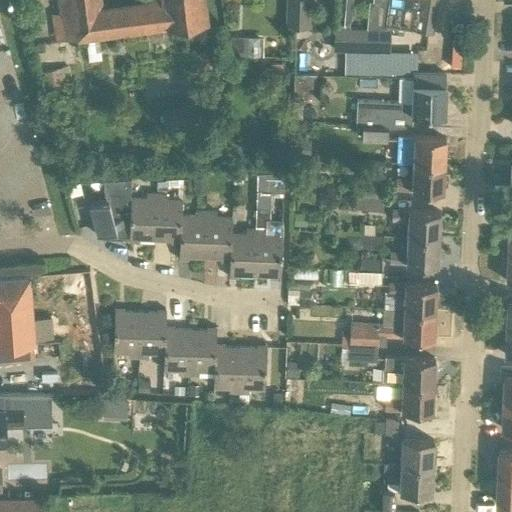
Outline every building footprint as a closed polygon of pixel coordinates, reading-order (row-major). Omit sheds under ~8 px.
[(55,0),(58,13),(52,14),(56,41),(75,39),(76,41),(165,29),(165,28),(206,22),(203,0),(55,0)] [(311,0),(285,0),(285,26),(311,27),(311,0)] [(389,53),(390,29),(390,26),(431,32),(436,0),(386,0),(382,29),(349,27),(336,27),(334,27),(333,52),(350,52),(349,72),(403,74),(404,53),(389,53)] [(338,0),(336,27),(349,27),(351,0),(338,0)] [(262,37),(242,37),(242,56),(262,57),(262,37)] [(196,55),(198,71),(213,70),(211,53),(196,55)] [(293,74),(293,102),(307,101),(307,87),(317,88),(317,75),(293,74)] [(411,103),(397,102),(357,101),(355,126),(361,126),(387,127),(411,128),(412,115),(444,116),(444,87),(412,85),(411,103)] [(184,110),(162,113),(165,129),(186,125),(184,110)] [(386,140),(387,127),(361,126),(360,139),(386,140)] [(412,163),(443,165),(444,137),(398,135),(396,162),(412,163)] [(311,139),(298,139),(298,156),(310,156),(311,139)] [(394,189),(442,191),(443,165),(412,163),(411,178),(395,177),(394,189)] [(257,193),(282,193),(282,179),(278,174),(258,175),(257,193)] [(242,175),(233,176),(234,184),(243,183),(242,175)] [(121,236),(128,236),(130,197),(130,179),(103,180),(103,189),(106,201),(88,206),(96,236),(101,235),(101,239),(121,239),(121,236)] [(205,179),(193,179),(194,194),(206,194),(205,179)] [(167,181),(156,181),(157,191),(167,190),(167,181)] [(383,199),(384,187),(363,186),(362,197),(383,199)] [(128,239),(137,239),(153,240),(155,192),(145,192),(145,197),(130,197),(128,236),(128,239)] [(153,240),(170,241),(178,241),(179,214),(180,214),(181,198),(166,198),(166,193),(155,192),(153,240)] [(362,197),(356,197),(354,209),(361,210),(382,212),(383,199),(362,197)] [(406,236),(438,238),(440,211),(391,208),(391,221),(407,222),(406,236)] [(178,257),(187,257),(204,258),(205,210),(195,210),(195,214),(180,214),(179,214),(178,241),(178,257)] [(204,258),(228,259),(230,231),(231,231),(231,216),(215,215),(216,210),(205,210),(204,258)] [(294,212),(294,225),(306,226),(307,213),(294,212)] [(228,275),(237,275),(254,275),(255,228),(245,227),(244,232),(231,231),(230,231),(228,259),(228,275)] [(254,275),(270,276),(279,276),(281,233),(265,233),(265,228),(255,228),(254,275)] [(363,235),(362,235),(361,248),(383,249),(384,235),(374,235),(363,235)] [(437,265),(438,238),(406,236),(405,251),(389,251),(389,262),(437,265)] [(381,259),(360,258),(360,271),(380,272),(381,259)] [(45,317),(40,275),(0,278),(0,362),(27,360),(29,384),(51,384),(49,359),(59,358),(58,339),(53,339),(51,317),(45,317)] [(403,309),(434,311),(436,285),(388,282),(387,294),(403,295),(403,309)] [(433,338),(434,311),(403,309),(382,308),(381,324),(349,323),(349,335),(348,343),(377,345),(385,345),(386,336),(433,338)] [(139,310),(114,309),(113,352),(128,353),(128,358),(138,358),(139,310)] [(165,311),(164,311),(139,310),(138,358),(148,359),(148,354),(163,354),(163,326),(164,326),(165,311)] [(178,370),(178,375),(188,376),(189,328),(164,326),(163,326),(163,354),(162,370),(178,370)] [(215,329),(214,329),(189,328),(188,376),(198,376),(198,371),(213,372),(214,344),(215,344),(215,329)] [(340,343),(341,343),(348,343),(349,335),(341,335),(340,343)] [(377,345),(348,343),(348,359),(376,361),(377,345)] [(214,344),(213,372),(212,388),(228,388),(227,393),(238,393),(239,345),(215,344),(214,344)] [(265,346),(264,346),(239,345),(238,393),(248,394),(248,389),(264,389),(265,346)] [(386,355),(384,383),(401,384),(433,385),(434,358),(403,356),(386,355)] [(299,362),(287,362),(287,377),(299,378),(299,362)] [(138,381),(137,391),(149,393),(150,382),(138,381)] [(384,409),(432,412),(433,385),(401,384),(400,399),(384,398),(384,409)] [(188,385),(188,395),(198,395),(198,385),(188,385)] [(174,386),(174,395),(184,395),(184,387),(174,386)] [(273,392),(273,406),(281,406),(282,392),(273,392)] [(0,444),(4,444),(4,427),(51,426),(50,397),(0,395),(0,444)] [(228,403),(237,404),(238,397),(229,395),(228,403)] [(126,421),(127,399),(104,398),(103,419),(126,421)] [(511,402),(504,402),(503,429),(511,429),(511,402)] [(329,413),(349,416),(350,406),(331,403),(329,413)] [(385,417),(385,421),(385,433),(385,434),(397,434),(397,418),(385,417)] [(433,440),(401,438),(399,466),(432,467),(433,440)] [(498,476),(511,476),(511,449),(500,449),(498,476)] [(430,493),(432,467),(399,466),(398,483),(387,482),(386,491),(382,490),(380,510),(392,511),(394,491),(430,493)] [(511,476),(498,476),(497,503),(511,503),(511,476)] [(44,511),(42,497),(0,497),(0,511),(44,511)]
